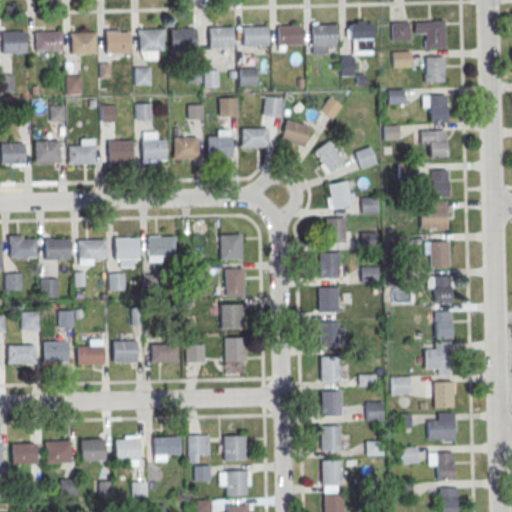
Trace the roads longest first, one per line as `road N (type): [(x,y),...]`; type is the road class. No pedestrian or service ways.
road 1 (tertiary): [(485,0),(497,511)]
road 2 (residential): [(263,207),(277,231),(284,511)]
road 3 (residential): [(282,396),(0,402)]
road 4 (residential): [(263,207),(243,197),(0,202)]
